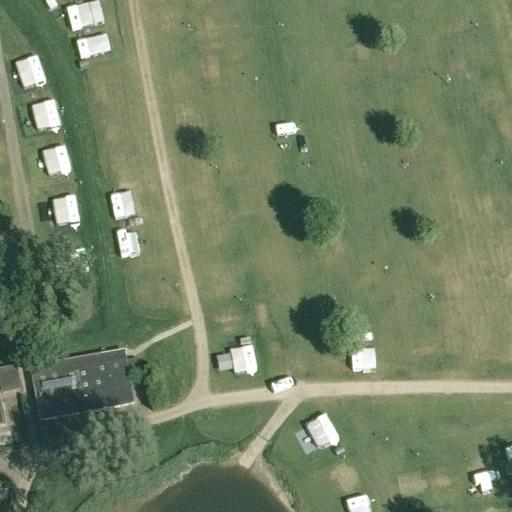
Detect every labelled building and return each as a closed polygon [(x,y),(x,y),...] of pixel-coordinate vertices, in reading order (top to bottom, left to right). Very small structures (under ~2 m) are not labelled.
[(211,104),(188,106),(190,132),(213,130),(211,104)] [(109,164),(132,161),(128,137),(106,141),(109,164)] [(80,181),(68,184),(76,214),(87,211),(80,181)] [(141,211),(139,188),(116,190),(118,213),(141,211)] [(228,244),(226,236),(237,233),(230,203),(207,209),(217,247),(228,244)] [(85,278),(95,277),(92,244),(70,245),(72,273),(85,272),(85,278)] [(365,316),(366,332),(391,331),(390,315),(365,316)] [(237,347),(240,374),(262,372),(259,345),(237,347)] [(30,371),(39,424),(134,407),(129,376),(140,375),(137,361),(126,363),(125,355),(30,371)] [(340,427),(310,445),(324,467),(353,449),(340,427)] [(356,511),(371,511),(371,503),(356,504),(356,511)]
